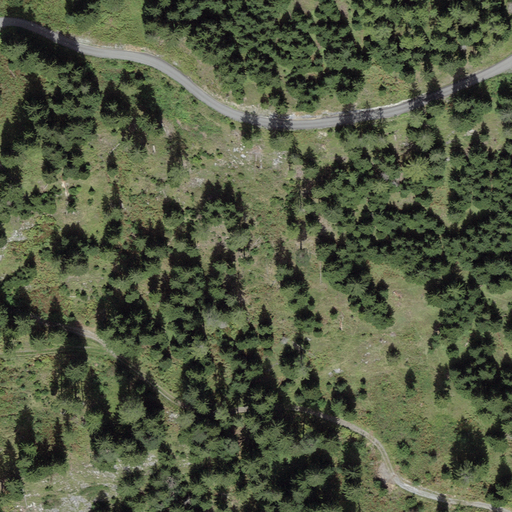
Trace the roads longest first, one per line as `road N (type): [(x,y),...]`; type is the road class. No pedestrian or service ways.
road 1 (track): [(0,25),(22,21),(100,55),(162,65),(235,115),(280,124),(414,109),(511,60)]
road 2 (track): [(0,305),(83,331),(191,406),(286,407),(347,423),(383,454),(395,482),(469,511)]
